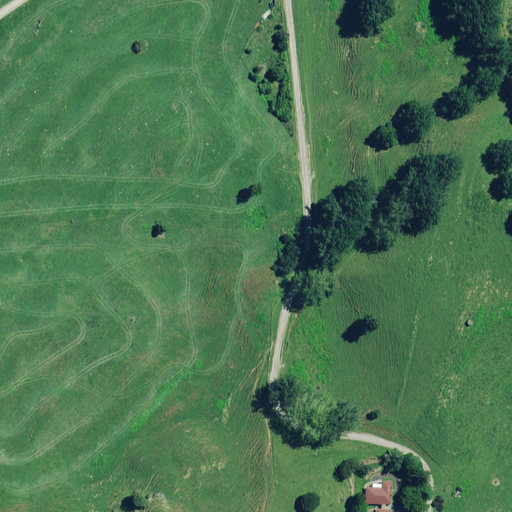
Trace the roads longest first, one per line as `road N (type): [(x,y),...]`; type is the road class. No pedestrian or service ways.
road 1 (track): [(288,0),(307,219),(277,347),(273,398),(284,416)]
road 2 (track): [(426,511),(431,481),(413,452),(284,416)]
